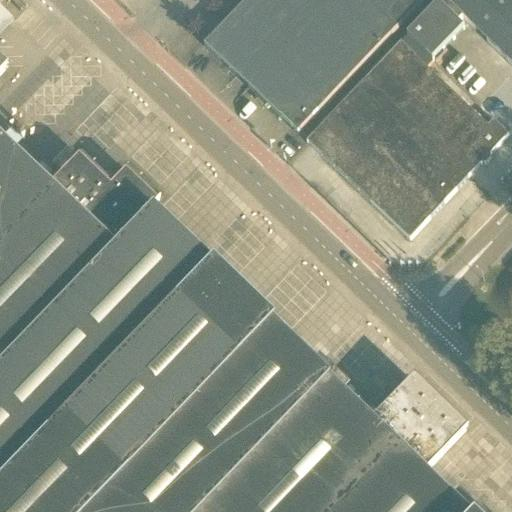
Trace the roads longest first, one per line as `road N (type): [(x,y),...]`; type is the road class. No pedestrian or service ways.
road 1 (residential): [(408,329),(65,0)]
road 2 (residential): [(408,329),(511,222)]
road 3 (unclassified): [(408,329),(511,429)]
